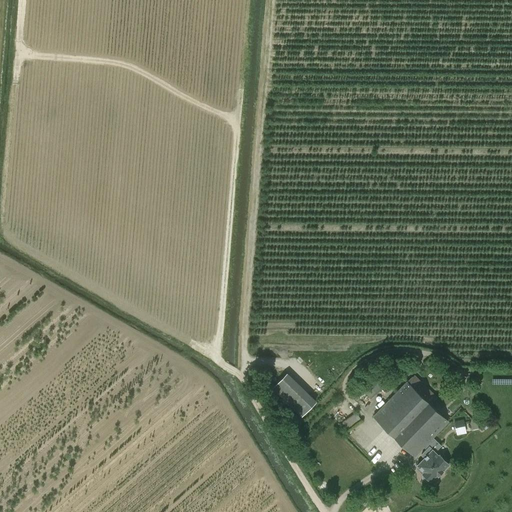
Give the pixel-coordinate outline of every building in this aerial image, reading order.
[(287,373),(272,387),(302,416),(316,401),(287,373)] [(373,416),(406,447),(414,456),(419,452),(424,457),(417,465),(423,472),(422,473),(430,480),(436,474),(438,475),(448,464),(435,451),(440,446),(433,438),(448,422),(431,405),(437,398),(414,374),(408,382),(407,381),(373,416)] [(369,398),(381,387),(372,377),(360,388),(369,398)] [(356,413),(339,421),(342,427),(359,419),(356,413)] [(454,421),(455,427),(465,425),(464,419),(454,421)] [(383,481),(375,486),(380,494),(388,489),(383,481)]
